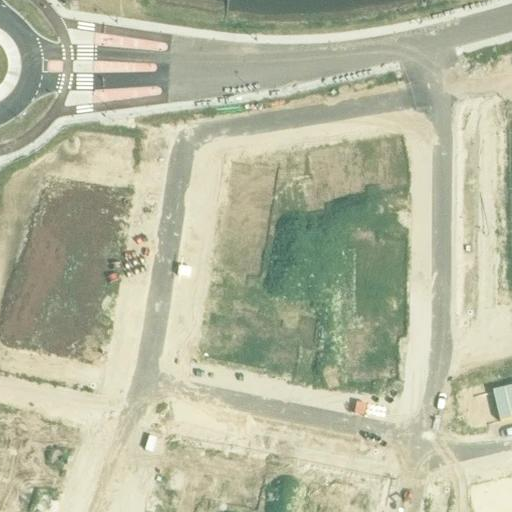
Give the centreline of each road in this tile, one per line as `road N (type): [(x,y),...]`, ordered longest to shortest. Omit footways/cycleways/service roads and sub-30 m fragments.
road 1 (residential): [(434,93),(185,140),(147,384)]
road 2 (residential): [(147,384),(424,441)]
road 3 (residential): [(434,93),(436,355)]
road 4 (tertiary): [(194,70),(423,43)]
road 5 (tertiary): [(28,87),(149,81),(194,70)]
road 6 (tertiary): [(194,70),(158,58),(29,48)]
road 7 (residential): [(147,384),(104,511)]
